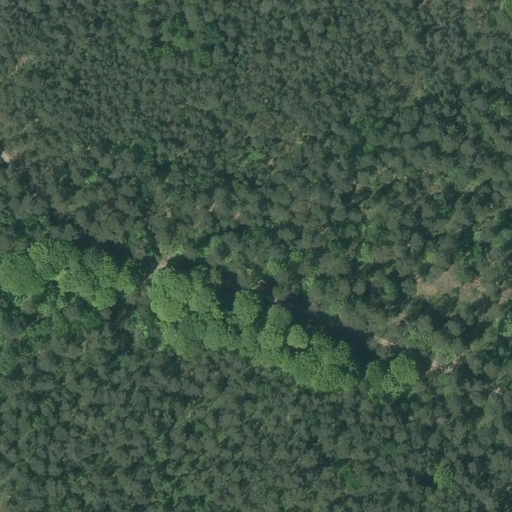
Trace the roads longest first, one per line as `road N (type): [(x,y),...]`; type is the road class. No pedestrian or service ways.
road 1 (track): [(511,396),(262,294),(160,267),(105,303),(37,320),(0,353)]
road 2 (track): [(0,160),(63,222),(129,260),(160,267)]
